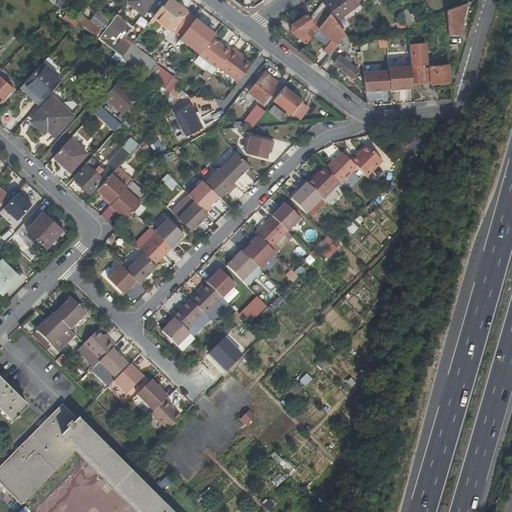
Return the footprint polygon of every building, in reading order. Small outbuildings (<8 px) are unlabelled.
[(74,0),(58,0),(54,5),(68,15),(72,19),(76,15),(87,0),(79,0),(76,3),(78,5),(76,7),(75,6),(72,9),(63,1),(63,0),(67,0),(72,4),(74,0)] [(127,0),(125,4),(140,17),(153,0),(127,0)] [(328,19),(334,27),(354,13),(345,0),(332,0),(321,7),(328,19)] [(144,27),(162,41),(183,15),(168,2),(161,10),(159,8),(145,27),(144,27)] [(441,16),(443,41),(454,40),(462,7),(441,16)] [(397,30),(413,23),(407,10),(392,17),(397,30)] [(72,19),(68,15),(62,23),(68,29),(75,21),(72,19)] [(76,15),(72,19),(75,21),(97,38),(100,34),(76,15)] [(328,19),(316,34),(336,49),(342,41),(330,32),(334,27),(328,19)] [(310,28),(303,20),(288,29),(289,37),(304,49),(314,36),(307,31),(310,28)] [(100,34),(97,38),(114,52),(119,56),(124,51),(108,38),(110,35),(116,40),(126,28),(119,22),(114,29),(108,24),(100,34)] [(380,27),(385,35),(393,29),(388,22),(380,27)] [(192,24),(180,39),(195,51),(208,36),(192,24)] [(210,41),(196,58),(213,73),(215,70),(229,54),(223,48),(221,51),(210,41)] [(421,44),(404,45),(407,70),(408,86),(424,84),(423,70),(432,69),(431,65),(423,65),(421,44)] [(145,75),(151,67),(127,48),(124,51),(119,56),(125,61),(130,65),(145,75)] [(109,57),(121,66),(125,61),(119,56),(114,52),(109,57)] [(229,54),(215,70),(220,75),(235,56),(231,52),(229,54)] [(235,56),(220,75),(235,87),(249,70),(236,59),(237,58),(235,56)] [(39,61),(23,79),(33,89),(29,93),(37,101),(57,79),(39,61)] [(121,66),(119,68),(125,73),(130,65),(125,61),(121,66)] [(336,62),(330,70),(348,85),(355,76),(336,62)] [(161,74),(151,67),(145,75),(154,83),(161,74)] [(432,69),(423,70),(424,84),(427,84),(427,86),(445,84),(443,68),(432,69)] [(407,70),(385,72),(385,75),(387,94),(394,93),(394,92),(399,91),(399,93),(408,91),(408,86),(407,70)] [(385,75),(361,78),(362,96),(387,94),(385,75)] [(0,98),(9,89),(0,80),(0,98)] [(101,97),(120,114),(135,97),(117,80),(101,97)] [(273,93),(258,81),(245,98),(260,110),(273,93)] [(282,93),(270,107),(287,120),(298,105),(282,93)] [(59,105),(50,97),(30,118),(38,125),(41,122),(52,131),(77,104),(71,99),(64,99),(59,105)] [(187,105),(172,116),(186,136),(202,126),(187,105)] [(96,107),(91,112),(100,120),(105,114),(96,107)] [(261,118),(255,113),(244,127),(250,132),(261,118)] [(69,136),(52,155),(69,170),(85,152),(69,136)] [(248,138),(243,156),(264,161),(266,155),(267,151),(270,152),(272,144),(248,138)] [(155,154),(163,148),(156,139),(148,145),(155,154)] [(108,160),(113,166),(129,149),(130,148),(124,143),(108,160)] [(380,164),(365,149),(354,159),(353,157),(347,162),(339,154),(338,155),(354,171),(354,170),(364,180),(380,164)] [(232,152),(231,154),(244,167),(246,165),(232,152)] [(244,167),(231,154),(215,169),(231,186),(232,185),(228,182),(244,167)] [(354,171),(338,155),(322,171),(321,170),(320,171),(336,187),(337,186),(338,187),(354,171)] [(72,177),(87,191),(100,176),(85,163),(72,177)] [(214,196),(215,197),(223,189),(226,191),(231,186),(215,169),(214,168),(200,182),(214,196)] [(109,170),(94,186),(103,195),(101,197),(107,202),(122,186),(124,184),(109,170)] [(336,187),(320,171),(311,180),(309,178),(303,184),(302,183),(301,184),(318,201),(319,200),(320,202),(336,187)] [(200,182),(198,180),(184,193),(190,200),(202,212),(207,207),(205,205),(214,196),(200,182)] [(287,201),(303,217),(318,201),(301,184),(296,189),(298,190),(287,201)] [(107,202),(106,204),(112,210),(114,208),(124,216),(138,200),(122,186),(107,202)] [(12,194),(0,207),(13,220),(26,206),(12,194)] [(173,217),(186,230),(203,214),(201,212),(202,212),(190,200),(173,217)] [(269,219),(284,235),(298,221),(283,206),(275,213),(274,211),(267,217),(269,219)] [(39,208),(21,228),(44,248),(62,227),(39,208)] [(178,232),(162,216),(149,229),(150,230),(166,246),(167,247),(173,242),(171,239),(178,232)] [(255,239),(267,251),(284,235),(269,219),(252,235),(256,239),(255,239)] [(137,250),(149,262),(166,246),(150,230),(133,246),(137,250)] [(326,258),(337,251),(328,237),(317,244),(326,258)] [(243,247),(237,252),(253,269),(256,272),(272,256),(267,251),(255,239),(245,249),(243,247)] [(21,240),(14,247),(37,269),(45,262),(21,240)] [(137,250),(120,267),(132,279),(134,281),(150,264),(149,262),(137,250)] [(223,268),(238,283),(253,269),(237,252),(236,251),(230,256),(233,258),(223,268)] [(0,288),(14,274),(0,260),(0,288)] [(120,267),(115,262),(101,275),(117,290),(124,283),(126,285),(132,279),(120,267)] [(289,270),(284,276),(292,283),(297,277),(289,270)] [(217,299),(218,300),(231,287),(215,271),(208,278),(206,276),(201,282),(202,283),(217,299)] [(188,302),(201,316),(217,299),(202,283),(196,289),(199,293),(188,302)] [(65,328),(66,329),(82,312),(83,312),(67,296),(56,307),(55,305),(49,311),(50,313),(65,328)] [(239,311),(245,305),(240,299),(233,304),(239,311)] [(167,315),(182,331),(199,315),(200,316),(201,316),(188,302),(187,303),(186,301),(174,312),(173,311),(167,315)] [(237,325),(242,319),(235,312),(229,318),(237,325)] [(65,328),(50,313),(32,330),(48,346),(65,328)] [(164,326),(157,333),(172,348),(173,349),(186,336),(182,331),(167,315),(167,316),(168,318),(163,324),(164,326)] [(94,330),(80,343),(97,360),(108,348),(112,345),(107,339),(105,341),(94,330)] [(206,355),(205,356),(218,368),(220,366),(225,372),(236,360),(231,355),(233,354),(220,340),(206,355)] [(97,360),(95,361),(112,378),(126,365),(108,348),(97,360)] [(109,381),(123,395),(140,378),(133,370),(135,368),(129,362),(126,365),(112,378),(109,381)] [(305,374),(297,382),(304,388),(311,380),(305,374)] [(148,380),(134,394),(152,411),(164,398),(166,397),(148,380)] [(0,386),(0,420),(7,428),(24,411),(0,386)] [(149,414),(150,415),(166,399),(164,398),(152,411),(149,414)] [(166,399),(150,415),(166,431),(179,418),(168,406),(170,405),(170,404),(166,399)] [(56,468),(74,451),(136,511),(170,511),(110,452),(75,418),(74,419),(58,404),(45,417),(34,429),(8,455),(0,462),(0,485),(10,496),(19,505),(33,491),(56,468)] [(248,410),(238,420),(244,427),(255,417),(248,410)] [(289,475),(294,467),(285,462),(281,470),(289,475)] [(162,490),(170,482),(165,477),(157,486),(162,490)]
